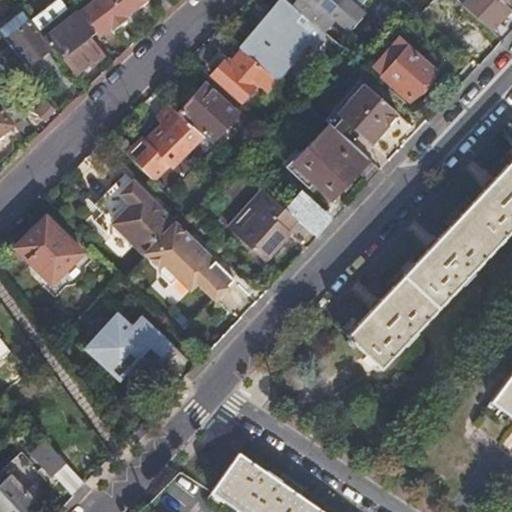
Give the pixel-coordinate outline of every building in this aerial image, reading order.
[(76,6),(70,0),(58,0),(57,1),(66,14),(76,6)] [(93,0),(80,11),(96,33),(100,38),(146,0),(93,0)] [(285,0),(281,0),(241,48),(244,50),(278,79),(309,43),(314,47),(324,34),(291,5),(285,0)] [(285,0),(291,5),(324,34),(335,21),(349,33),(366,12),(359,6),(364,0),(285,0)] [(467,0),(462,6),(491,31),(511,10),(500,0),(467,0)] [(66,14),(57,1),(32,21),(42,34),(52,47),(53,48),(56,46),(76,73),(101,53),(89,38),(96,33),(80,11),(76,6),(66,14)] [(17,31),(6,40),(27,67),(52,47),(42,34),(32,21),(29,18),(23,11),(10,21),(17,31)] [(397,37),(368,66),(375,73),(404,44),(397,37)] [(409,100),(437,69),(410,46),(383,77),(409,100)] [(268,91),(278,79),(244,50),(230,66),(225,62),(214,75),(242,101),(257,82),(268,91)] [(347,96),(334,111),(342,118),(368,88),(364,85),(361,82),(347,96)] [(239,113),(205,84),(181,111),(214,141),(239,113)] [(334,111),(325,121),(329,125),(362,153),(379,133),(397,113),(368,88),(342,118),(334,111)] [(53,111),(44,101),(35,111),(44,120),(53,111)] [(0,138),(16,126),(0,105),(0,138)] [(143,136),(127,153),(148,173),(155,180),(170,163),(174,166),(203,135),(169,105),(158,119),(163,123),(147,139),(143,136)] [(363,177),(375,164),(362,153),(329,125),(288,171),(309,190),(315,183),(332,200),(357,171),(363,177)] [(511,229),(511,158),(346,335),(381,368),(511,229)] [(103,211),(134,180),(126,173),(96,204),(103,211)] [(178,223),(134,180),(103,211),(132,241),(134,240),(148,254),(162,267),(162,275),(171,285),(179,277),(191,289),(198,282),(216,299),(235,279),(178,223)] [(290,231),(298,221),(267,192),(258,202),(256,201),(230,230),(252,250),(255,248),(269,261),(293,234),(290,231)] [(290,211),(319,236),(332,221),(304,195),(290,211)] [(83,252),(48,217),(18,247),(52,282),(83,252)] [(148,342),(118,313),(85,347),(111,372),(130,352),(135,357),(148,342)] [(0,355),(8,349),(0,339),(0,355)] [(511,368),(490,399),(511,415),(511,368)] [(41,442),(27,456),(48,476),(62,462),(41,442)] [(324,511),(237,452),(209,491),(238,511),(324,511)] [(26,511),(37,503),(8,475),(0,482),(0,511),(26,511)]
